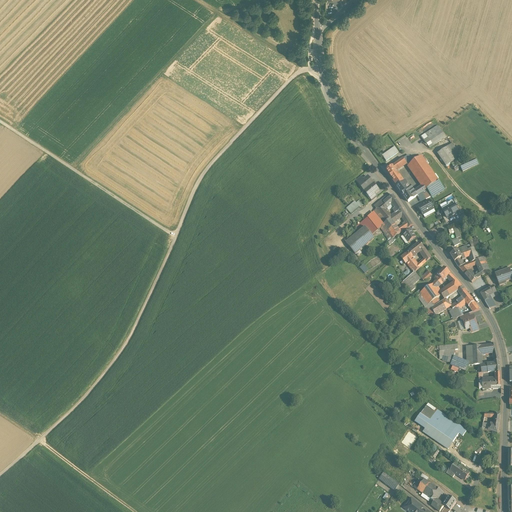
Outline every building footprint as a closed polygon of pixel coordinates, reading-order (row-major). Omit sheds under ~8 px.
[(438,125),(421,137),(424,140),(440,129),(438,125)] [(440,129),(424,140),(430,148),(439,142),(446,137),(440,129)] [(452,143),(437,154),(446,166),(461,156),(452,143)] [(394,146),(382,155),(386,161),(398,152),(394,146)] [(421,156),(408,166),(422,187),(425,191),(427,189),(439,182),(424,161),(421,156)] [(403,159),(392,166),(395,171),(406,163),(403,159)] [(477,161),(461,168),(463,172),(479,165),(477,161)] [(395,171),(392,166),(386,171),(397,186),(403,182),(395,171)] [(364,180),(360,183),(360,184),(365,190),(373,183),(368,177),(364,180)] [(403,182),(397,186),(408,202),(413,199),(410,195),(407,191),(410,189),(410,188),(405,181),(403,182)] [(439,182),(427,189),(431,197),(444,189),(439,182)] [(373,183),(365,190),(370,196),(371,196),(374,193),(379,190),(373,183)] [(413,193),(410,195),(413,199),(417,196),(425,191),(422,187),(414,192),(413,193)] [(396,200),(393,195),(387,199),(383,203),(387,207),(391,204),(392,205),(393,205),(395,208),(399,205),(396,200)] [(381,200),(371,208),(373,211),(384,224),(390,219),(393,223),(401,217),(397,211),(395,213),(391,215),(388,211),(387,212),(385,209),(387,207),(383,203),(381,200)] [(355,201),(346,209),(351,214),(359,207),(356,203),(355,201)] [(431,204),(429,201),(418,207),(423,215),(434,209),(432,207),(433,206),(432,204),(431,204)] [(443,212),(447,219),(459,213),(456,207),(452,201),(448,204),(448,206),(441,210),(443,212)] [(402,209),(399,205),(395,208),(401,217),(402,217),(404,221),(408,218),(402,209)] [(384,224),(373,211),(368,217),(378,230),(380,227),(384,224)] [(368,217),(355,227),(359,231),(365,227),(372,235),(378,230),(368,217)] [(405,222),(402,224),(403,225),(400,228),(397,229),(400,233),(404,231),(408,227),(408,228),(409,227),(413,225),(408,218),(404,221),(405,222)] [(390,219),(384,224),(394,238),(400,233),(393,223),(390,219)] [(394,238),(384,224),(380,227),(383,232),(385,235),(386,236),(384,238),(387,243),(392,239),(394,238)] [(461,237),(457,226),(453,228),(456,238),(456,239),(457,238),(461,237)] [(365,227),(346,243),(355,254),(374,239),(365,227)] [(406,233),(403,235),(408,243),(416,237),(411,230),(406,233)] [(479,246),(476,237),(473,238),(474,239),(472,241),(470,242),(471,245),(472,249),(475,248),(479,246)] [(457,238),(456,239),(456,238),(451,241),(454,247),(460,243),(457,238)] [(424,249),(420,244),(409,252),(413,257),(419,252),(424,249)] [(483,246),(476,248),(478,253),(481,252),(480,249),(484,248),(487,247),(487,244),(483,245),(483,246)] [(472,249),(468,250),(469,255),(469,256),(471,263),(472,263),(476,261),(479,260),(475,248),(472,249)] [(431,258),(424,249),(419,252),(425,259),(427,262),(431,258)] [(457,250),(450,254),(455,262),(455,261),(459,259),(462,257),(459,253),(457,250)] [(468,250),(459,253),(462,257),(462,259),(469,256),(469,255),(468,250)] [(409,252),(401,258),(414,273),(415,273),(419,268),(417,265),(411,258),(413,257),(409,252)] [(479,260),(476,261),(478,265),(478,267),(485,264),(482,258),(479,260)] [(425,259),(417,265),(419,268),(427,262),(425,259)] [(471,263),(465,265),(463,266),(459,268),(461,270),(468,268),(478,265),(476,261),(472,263),(471,263)] [(485,264),(478,267),(480,271),(483,275),(490,271),(487,265),(485,264)] [(369,271),(363,266),(360,268),(365,274),(369,271)] [(444,268),(435,277),(437,280),(433,284),(436,288),(440,284),(447,277),(450,274),(444,268)] [(474,276),(468,268),(461,270),(472,283),(476,279),(474,276)] [(408,269),(404,273),(408,278),(412,274),(408,269)] [(511,275),(510,270),(495,275),(497,279),(497,280),(499,287),(506,284),(506,283),(511,280),(511,275)] [(414,273),(403,283),(407,288),(411,292),(415,288),(413,286),(420,279),(415,273),(414,273)] [(458,281),(450,274),(447,277),(453,283),(440,293),(440,294),(441,296),(444,300),(450,297),(450,296),(460,290),(463,288),(457,281),(458,281)] [(421,293),(420,293),(420,294),(425,300),(428,305),(436,299),(441,296),(440,294),(440,293),(436,288),(433,284),(421,293)] [(493,287),(481,294),(485,302),(489,300),(487,297),(489,296),(496,292),(493,287)] [(470,297),(463,288),(460,290),(463,295),(462,296),(462,297),(463,298),(464,301),(470,297)] [(444,300),(442,302),(446,309),(447,309),(449,307),(450,307),(452,309),(457,307),(458,307),(464,301),(463,298),(457,303),(457,302),(455,303),(450,296),(450,297),(444,300)] [(496,307),(489,296),(487,297),(489,300),(485,302),(489,309),(496,307)] [(470,297),(464,301),(458,307),(459,309),(467,303),(471,309),(473,312),(480,310),(470,297)] [(439,303),(439,302),(436,299),(428,305),(426,307),(424,308),(427,311),(431,308),(439,303)] [(439,303),(431,308),(435,316),(446,309),(442,302),(441,301),(439,303)] [(452,309),(450,311),(454,317),(457,315),(458,318),(460,317),(463,316),(461,312),(459,309),(458,307),(457,307),(452,309)] [(470,318),(463,321),(466,330),(470,329),(477,326),(474,317),(470,318)] [(495,344),(481,346),(481,355),(493,353),(494,358),(498,357),(496,344),(495,344)] [(481,346),(473,347),(474,361),(474,366),(482,365),(481,355),(481,346)] [(468,363),(454,357),(443,356),(442,360),(442,361),(452,364),(451,366),(452,366),(460,370),(465,372),(466,372),(469,366),(468,366),(468,363)] [(498,357),(494,358),(494,363),(494,365),(487,366),(488,373),(495,372),(495,374),(500,373),(498,357)] [(495,374),(495,380),(491,380),(491,387),(493,387),(501,387),(500,373),(495,374)] [(491,380),(484,380),(484,379),(482,378),(482,385),(483,391),(491,390),(491,387),(491,380)] [(463,428),(428,404),(415,422),(425,429),(425,430),(423,433),(448,450),(459,434),(463,429),(463,428)] [(494,426),(489,425),(489,431),(497,433),(500,419),(495,418),(494,426)] [(469,474),(455,464),(451,471),(452,472),(456,474),(465,481),(469,474)] [(451,471),(449,470),(446,474),(453,478),(456,474),(452,472),(451,471)] [(380,480),(395,491),(399,485),(384,474),(380,480)] [(442,492),(420,477),(413,488),(416,490),(429,499),(434,502),(435,502),(436,500),(440,494),(442,495),(443,494),(444,495),(444,494),(442,492)] [(429,499),(416,490),(414,493),(427,502),(429,499)] [(456,502),(449,497),(446,502),(448,504),(446,507),(450,511),(456,502)] [(421,511),(420,511),(422,508),(411,499),(404,508),(408,511),(409,510),(411,511),(421,511)] [(439,511),(444,507),(436,500),(435,502),(434,502),(431,506),(439,511)]
